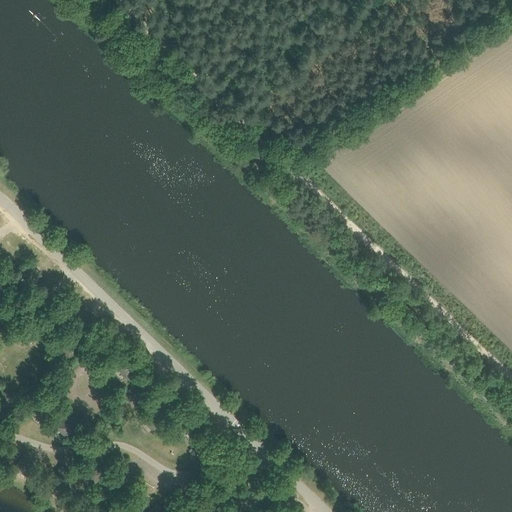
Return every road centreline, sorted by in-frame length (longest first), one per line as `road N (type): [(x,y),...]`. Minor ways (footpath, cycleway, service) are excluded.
road 1 (unclassified): [(324,511),(0,198)]
road 2 (track): [(290,170),(511,379)]
road 3 (track): [(114,0),(290,170)]
